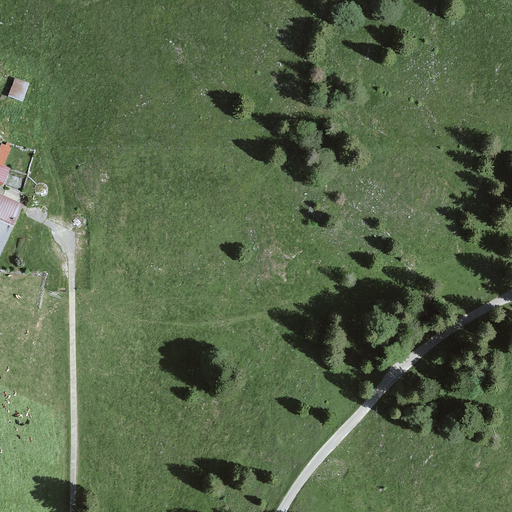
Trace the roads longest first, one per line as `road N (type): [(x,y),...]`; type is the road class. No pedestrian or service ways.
road 1 (unclassified): [(511,295),(422,350),(314,463),(280,511)]
road 2 (track): [(74,511),(69,248),(34,213)]
